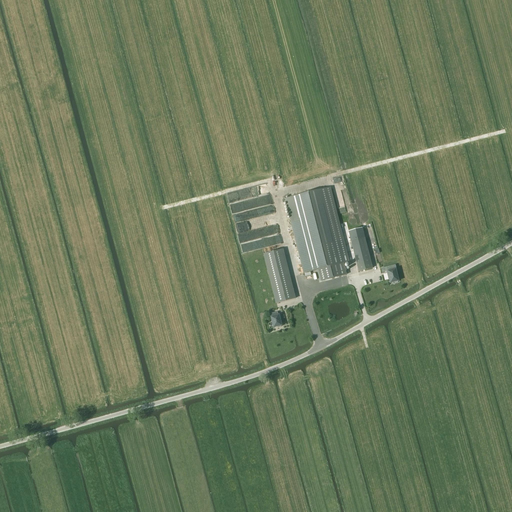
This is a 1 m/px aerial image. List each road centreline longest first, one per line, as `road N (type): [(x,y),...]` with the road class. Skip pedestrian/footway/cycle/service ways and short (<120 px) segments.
road 1 (unclassified): [(0,446),(287,363),(511,243)]
road 2 (track): [(161,208),(273,180),(276,190),(505,131)]
road 3 (unknown): [(367,322),(414,511)]
